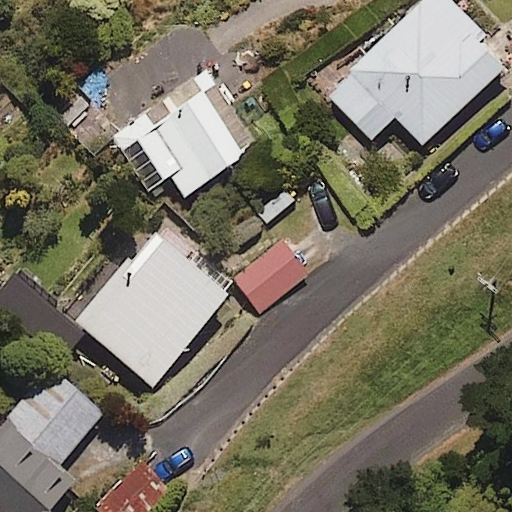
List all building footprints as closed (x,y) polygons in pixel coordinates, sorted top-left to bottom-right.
[(509,52),(458,0),(407,0),(321,85),(369,134),(393,111),(420,138),(509,52)] [(255,137),(199,62),(103,134),(142,187),(164,171),(181,192),(255,137)] [(229,279),(146,214),(66,317),(149,382),(229,279)] [(303,270),(273,236),(228,277),(258,310),(303,270)] [(95,410),(34,358),(0,399),(0,511),(37,511),(67,477),(51,463),(95,410)] [(147,511),(167,493),(133,459),(90,502),(99,511),(147,511)]
